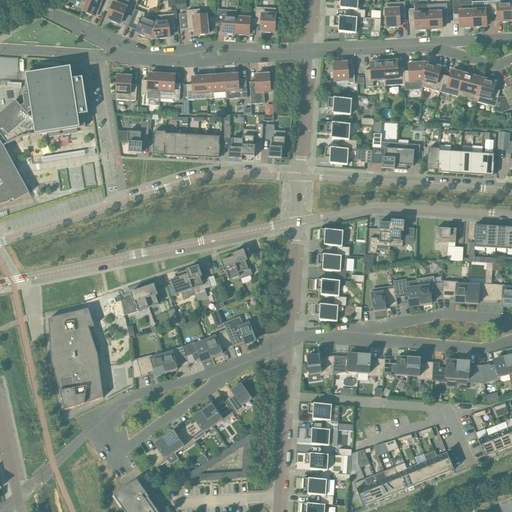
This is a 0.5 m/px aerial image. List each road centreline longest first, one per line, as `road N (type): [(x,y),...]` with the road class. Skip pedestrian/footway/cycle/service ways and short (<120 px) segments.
road 1 (unclassified): [(0,285),(296,222)]
road 2 (residential): [(0,48),(95,55),(125,201)]
road 3 (residential): [(229,369),(121,451),(98,425),(135,395)]
road 4 (unclassified): [(296,222),(377,206),(511,215)]
road 5 (unclassified): [(511,191),(300,177)]
road 6 (unclassified): [(300,177),(218,175),(125,201)]
road 7 (residential): [(284,398),(444,410),(449,417)]
road 8 (residential): [(348,336),(442,313),(511,320)]
road 9 (residential): [(511,339),(479,349),(348,336)]
road 10 (residential): [(49,12),(132,56),(170,55)]
road 11 (unclassified): [(125,201),(0,242)]
road 12 (residential): [(300,177),(308,51)]
road 13 (residential): [(308,51),(431,44)]
road 14 (residential): [(288,342),(296,222)]
